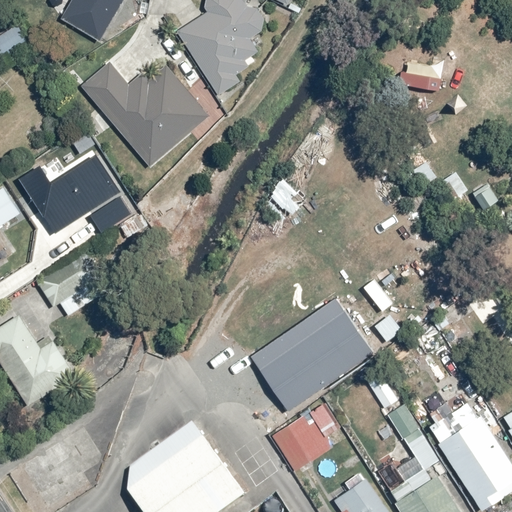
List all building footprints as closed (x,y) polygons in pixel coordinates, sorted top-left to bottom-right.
[(74,0),(63,19),(101,43),(125,0),(74,0)] [(207,0),(204,15),(180,32),(221,96),(241,82),(237,77),(251,67),(247,61),(261,52),(252,40),(263,34),(267,21),(259,9),(247,0),(207,0)] [(20,21),(0,32),(0,74),(38,53),(20,21)] [(130,85),(112,63),(83,88),(152,168),(211,116),(168,66),(151,81),(144,73),(130,85)] [(20,180),(55,234),(122,191),(98,152),(52,182),(42,166),(20,180)] [(143,211),(120,225),(129,239),(152,225),(143,211)] [(111,289),(87,250),(38,279),(54,304),(60,301),(69,315),(93,300),(111,289)] [(339,298),(253,355),(291,409),(377,351),(339,298)] [(42,350),(20,315),(0,328),(0,364),(29,406),(79,375),(54,341),(42,350)] [(442,381),(452,396),(474,382),(464,366),(442,381)] [(296,470),(329,449),(323,439),(342,427),(326,402),(274,435),(296,470)] [(511,412),(503,419),(510,430),(511,433),(511,412)] [(511,462),(483,417),(439,445),(482,511),(484,511),(511,494),(511,462)] [(221,511),(246,495),(194,423),(132,466),(129,491),(144,511),(221,511)] [(55,511),(93,487),(62,440),(10,474),(34,511),(55,511)] [(390,491),(397,503),(402,511),(463,511),(442,477),(434,482),(423,466),(405,476),(409,481),(390,491)] [(390,511),(368,481),(336,500),(344,511),(342,511),(390,511)] [(284,511),(289,509),(278,492),(262,503),(267,511),(284,511)]
